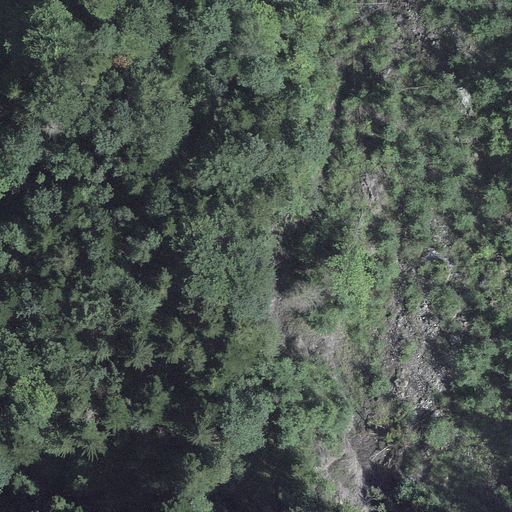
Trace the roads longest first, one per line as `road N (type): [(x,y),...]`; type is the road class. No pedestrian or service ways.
road 1 (motorway): [(511,471),(236,0)]
road 2 (motorway): [(0,58),(270,511)]
